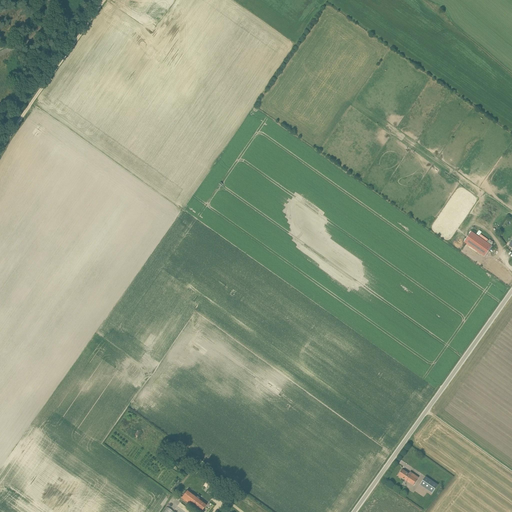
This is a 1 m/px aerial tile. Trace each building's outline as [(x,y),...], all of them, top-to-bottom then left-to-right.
[(464,242),(485,257),(492,246),(471,231),(464,242)] [(169,457),(174,461),(177,457),(173,453),(169,457)] [(402,470),(398,475),(413,485),(419,478),(410,472),(409,474),(402,470)] [(438,485),(426,476),(420,485),(432,493),(438,485)] [(201,511),(207,505),(187,490),(181,498),(199,511),(201,511)]
